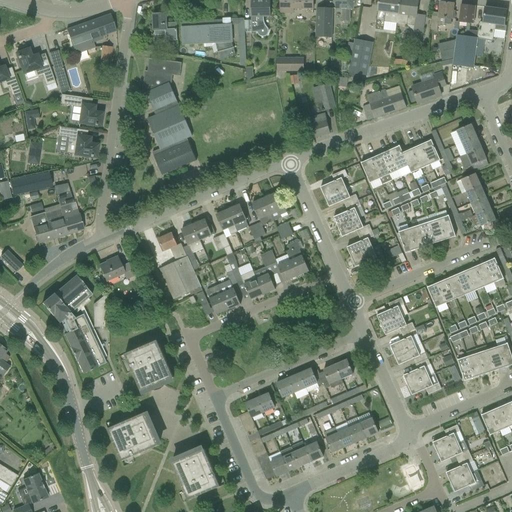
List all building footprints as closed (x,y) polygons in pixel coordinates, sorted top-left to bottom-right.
[(271,17),(270,0),(269,0),(270,0),(263,0),(251,0),(252,33),(258,32),(258,34),(259,35),(261,37),(263,37),(265,37),(267,35),(268,34),(269,32),(268,30),(266,26),(265,24),(264,22),(264,21),(263,17),(271,17)] [(313,9),(313,4),(313,0),(280,0),(281,13),(293,13),(293,9),(313,9)] [(353,10),(355,0),(335,0),(335,9),(343,9),(342,21),(349,22),(350,10),(353,10)] [(384,23),(396,24),(398,14),(399,14),(400,0),(379,0),(378,11),(377,20),(384,21),(384,23)] [(400,0),(399,14),(398,14),(396,24),(414,27),(414,32),(423,33),(425,16),(417,15),(418,0),(400,0)] [(432,16),(430,30),(438,31),(438,26),(445,26),(445,24),(451,25),(452,19),(454,20),(455,12),(453,11),(454,4),(441,3),(439,13),(433,13),(432,16)] [(461,5),(459,23),(473,25),(475,6),(461,5)] [(457,35),(456,44),(453,65),(467,67),(474,69),(477,46),(489,48),(491,41),(492,41),(495,30),(506,32),(506,26),(504,26),(507,11),(485,8),(483,23),(480,23),(479,32),(477,39),(465,37),(465,36),(457,35)] [(317,9),(316,38),(328,38),(331,38),(331,12),(331,9),(328,9),(317,9)] [(177,23),(170,24),(166,24),(166,20),(166,13),(153,14),(154,31),(155,31),(155,36),(166,35),(166,41),(178,40),(177,23)] [(102,36),(116,32),(110,15),(66,30),(73,48),(75,55),(87,51),(96,48),(94,43),(103,40),(102,36)] [(232,26),(238,25),(238,20),(231,20),(231,19),(223,19),(223,21),(182,23),(183,45),(216,43),(220,59),(220,60),(236,56),(232,42),(232,26)] [(244,32),(252,32),(252,20),(244,21),(244,32)] [(144,31),(136,30),(136,38),(144,38),(144,31)] [(466,30),(465,36),(465,37),(477,39),(479,32),(470,31),(466,30)] [(355,40),(354,47),(349,73),(367,76),(368,70),(388,74),(393,47),(355,40)] [(102,46),(101,60),(110,62),(112,48),(102,46)] [(26,81),(37,77),(42,76),(46,86),(55,83),(49,68),(42,70),(37,56),(31,58),(28,50),(26,51),(25,49),(18,51),(19,53),(16,54),(19,60),(17,61),(20,68),(21,67),(26,81)] [(453,58),(454,49),(440,52),(442,61),(453,58)] [(58,51),(49,53),(61,94),(69,91),(58,51)] [(341,58),(332,57),(331,68),(340,68),(341,58)] [(277,72),(304,72),(304,58),(277,58),(277,72)] [(147,94),(156,116),(179,106),(170,84),(172,83),(173,76),(180,76),(182,63),(149,59),(148,72),(145,71),(142,96),(147,94)] [(23,104),(20,93),(15,80),(9,82),(4,67),(0,68),(0,81),(1,82),(4,89),(9,87),(12,96),(16,106),(23,104)] [(418,104),(427,101),(431,99),(441,96),(439,88),(446,85),(442,74),(434,76),(435,79),(412,87),(413,91),(409,93),(412,103),(417,101),(418,104)] [(289,77),(290,85),(300,84),(298,75),(289,77)] [(339,78),(338,87),(346,88),(348,79),(339,78)] [(326,110),(335,108),(329,84),(319,87),(326,110)] [(375,118),(406,108),(401,93),(388,98),(385,90),(368,96),(371,104),(363,107),(368,121),(375,118)] [(62,95),(60,104),(72,106),(79,107),(80,98),(62,95)] [(72,106),(70,122),(79,123),(86,124),(86,126),(93,127),(93,125),(100,126),(100,124),(102,124),(103,117),(101,116),(102,114),(93,113),(94,107),(91,106),(82,105),(82,107),(79,107),(72,106)] [(179,106),(156,116),(148,119),(160,149),(160,150),(176,143),(178,149),(189,144),(187,138),(192,136),(179,106)] [(25,121),(33,119),(39,118),(37,110),(24,113),(25,121)] [(305,141),(329,134),(330,134),(327,125),(324,114),(312,117),(314,123),(301,127),(302,131),(305,141)] [(462,143),(476,137),(471,125),(457,131),(462,143)] [(75,130),(59,127),(58,135),(69,137),(68,142),(76,144),(75,155),(81,156),(81,158),(88,159),(89,157),(96,158),(96,155),(98,155),(99,148),(97,148),(97,145),(89,144),(90,138),(77,136),(77,137),(74,137),(75,130)] [(444,150),(439,137),(435,139),(440,152),(444,150)] [(467,154),(481,148),(476,137),(462,143),(467,154)] [(431,141),(421,145),(430,165),(440,161),(431,140),(430,141),(431,141)] [(162,176),(197,161),(189,144),(178,149),(176,143),(160,150),(160,149),(152,153),(162,176)] [(421,145),(412,149),(421,169),(430,165),(421,145)] [(399,147),(390,151),(401,177),(411,172),(411,173),(412,173),(403,153),(400,146),(399,146),(399,147)] [(18,161),(26,162),(28,148),(20,147),(18,161)] [(472,166),(486,160),(481,148),(467,154),(472,166)] [(412,149),(403,153),(412,173),(421,169),(412,149)] [(445,164),(449,162),(454,160),(451,154),(447,156),(444,150),(440,152),(445,164)] [(390,151),(381,155),(392,180),(392,181),(401,177),(390,151)] [(381,155),(371,159),(380,179),(383,185),(392,181),(392,180),(381,155)] [(362,163),(361,163),(370,184),(380,179),(371,159),(362,163)] [(446,165),(449,174),(450,175),(454,173),(449,162),(445,164),(446,165)] [(449,174),(446,165),(441,167),(445,176),(449,174)] [(335,181),(321,188),(325,198),(346,188),(342,179),(348,177),(345,170),(332,176),(335,181)] [(52,187),(49,173),(9,182),(12,196),(52,187)] [(466,192),(481,186),(477,174),(461,180),(466,192)] [(444,178),(437,181),(439,186),(447,183),(444,178)] [(78,180),(55,187),(57,192),(80,185),(78,180)] [(12,198),(8,181),(0,183),(0,191),(2,201),(12,198)] [(433,189),(439,186),(437,181),(431,184),(433,189)] [(418,188),(415,182),(409,185),(412,191),(418,188)] [(428,185),(421,188),(424,193),(430,190),(428,185)] [(486,197),(481,186),(466,192),(471,203),(486,197)] [(443,189),(442,189),(443,190),(445,194),(447,200),(451,198),(447,187),(443,189)] [(346,188),(325,198),(329,207),(343,201),(346,206),(358,201),(356,195),(350,198),(346,188)] [(404,195),(400,198),(402,203),(404,201),(411,198),(409,193),(407,189),(402,191),(404,195)] [(419,189),(412,192),(414,197),(421,194),(419,189)] [(435,192),(430,194),(432,200),(439,196),(445,194),(443,190),(442,189),(437,191),(435,192)] [(61,195),(56,197),(58,205),(59,208),(60,209),(63,220),(66,227),(62,228),(64,236),(83,230),(84,230),(79,214),(78,211),(72,212),(70,204),(69,202),(72,201),(70,192),(61,195)] [(276,194),(264,199),(274,221),(282,218),(281,216),(287,213),(284,206),(281,207),(276,194)] [(428,195),(420,198),(422,204),(423,204),(430,201),(428,195)] [(476,215),(491,209),(486,199),(486,197),(471,203),(476,215)] [(400,198),(392,201),(395,206),(402,203),(400,198)] [(451,198),(447,200),(452,212),(456,210),(453,203),(451,198)] [(264,199),(253,204),(257,213),(259,219),(259,220),(261,223),(262,226),(268,224),(274,221),(264,199)] [(348,211),(334,218),(338,227),(359,218),(355,209),(361,206),(360,205),(363,204),(361,199),(358,201),(346,206),(348,211)] [(386,210),(392,207),(390,202),(383,205),(386,210)] [(408,204),(401,207),(404,212),(410,209),(408,204)] [(240,205),(228,210),(237,232),(247,228),(246,227),(249,226),(246,221),(247,221),(240,205)] [(401,207),(392,211),(394,216),(404,212),(401,207)] [(60,209),(44,214),(51,240),(64,236),(62,228),(66,227),(63,220),(60,209)] [(496,220),(491,209),(476,215),(481,227),(487,224),(496,220)] [(237,232),(228,210),(217,215),(223,229),(228,227),(231,234),(237,232)] [(295,219),(301,216),(298,210),(293,213),(295,219)] [(456,210),(452,212),(457,223),(461,221),(458,215),(456,210)] [(42,214),(30,217),(36,236),(34,237),(36,242),(38,242),(38,244),(51,240),(44,214),(43,213),(42,214)] [(436,214),(427,217),(429,223),(436,243),(445,240),(439,220),(437,214),(436,214)] [(449,216),(439,220),(445,240),(455,237),(455,238),(456,237),(449,216)] [(359,218),(338,227),(343,237),(357,231),(359,236),(371,231),(369,225),(364,228),(359,218)] [(200,241),(211,236),(205,220),(193,225),(200,241)] [(461,221),(457,223),(458,226),(462,235),(466,233),(462,224),(461,221)] [(261,223),(255,226),(260,237),(266,235),(262,226),(261,223)] [(279,234),(291,229),(288,223),(277,228),(279,234)] [(429,223),(419,226),(426,247),(435,243),(436,243),(429,223)] [(190,249),(185,251),(194,271),(199,268),(192,253),(203,248),(200,241),(193,225),(182,230),(188,246),(189,246),(190,249)] [(255,226),(249,228),(254,240),(256,243),(256,244),(262,241),(261,239),(260,237),(255,226)] [(409,229),(408,230),(415,250),(416,250),(426,247),(419,226),(409,229)] [(293,235),(291,229),(279,234),(282,240),(293,235)] [(301,238),(305,236),(309,235),(306,230),(299,233),(301,238)] [(408,230),(399,233),(406,254),(407,253),(415,250),(408,230)] [(361,241),(347,248),(351,257),(373,248),(369,239),(374,237),(372,231),(371,231),(359,236),(361,241)] [(201,288),(194,271),(185,251),(182,244),(178,246),(176,242),(172,233),(158,239),(162,248),(164,252),(170,249),(176,262),(160,270),(174,300),(190,293),(192,297),(203,292),(201,288)] [(225,234),(219,237),(224,249),(227,256),(233,253),(226,238),(225,234)] [(218,251),(224,249),(219,237),(213,239),(218,251)] [(290,261),(297,277),(308,272),(309,272),(302,256),(299,249),(303,248),(300,241),(297,240),(290,243),(291,244),(288,246),(290,250),(286,251),(290,261)] [(399,247),(388,252),(391,259),(398,255),(402,254),(399,247)] [(373,248),(351,257),(356,267),(370,261),(372,267),(385,261),(383,256),(382,256),(377,258),(373,248)] [(504,269),(508,267),(500,248),(496,250),(504,269)] [(7,251),(0,258),(16,273),(22,266),(7,251)] [(272,251),(266,254),(271,265),(277,263),(272,251)] [(237,262),(233,253),(227,256),(226,256),(230,265),(236,262),(237,262)] [(266,268),(271,265),(266,254),(260,256),(265,268),(266,268)] [(123,274),(126,280),(133,276),(128,264),(121,267),(117,257),(111,260),(111,261),(99,266),(106,282),(123,274)] [(494,284),(504,279),(495,259),(494,259),(485,264),(494,284)] [(278,267),(285,282),(286,282),(285,282),(297,277),(290,261),(278,267)] [(476,267),(485,288),(494,284),(485,264),(476,267)] [(475,292),(485,288),(476,267),(466,272),(475,292)] [(241,276),(238,269),(232,271),(238,283),(243,281),(251,300),(252,300),(264,295),(254,272),(253,271),(241,276)] [(238,283),(232,271),(227,274),(230,283),(219,288),(218,286),(229,310),(240,305),(241,305),(232,285),(238,283)] [(457,276),(466,296),(475,292),(466,272),(457,276)] [(257,279),(264,295),(275,290),(276,290),(269,274),(257,279)] [(70,314),(92,295),(86,288),(76,276),(54,294),(42,304),(59,323),(61,322),(66,333),(64,334),(70,348),(76,362),(77,361),(83,374),(98,368),(98,367),(106,363),(83,315),(74,319),(70,314)] [(466,296),(457,276),(447,280),(456,300),(466,296)] [(456,300),(447,280),(438,284),(447,304),(456,300)] [(447,304),(438,284),(429,288),(428,287),(427,287),(436,308),(447,304)] [(229,310),(218,286),(208,290),(207,292),(210,299),(209,299),(216,315),(217,315),(229,310)] [(197,295),(205,312),(211,309),(204,293),(197,295)] [(94,328),(109,328),(108,301),(104,296),(93,305),(94,328)] [(391,310),(377,316),(381,326),(402,316),(398,307),(404,305),(402,298),(389,304),(391,310)] [(499,313),(506,310),(504,305),(496,308),(499,313)] [(487,318),(484,313),(478,316),(477,316),(480,321),(487,318)] [(402,316),(381,326),(386,335),(395,331),(400,329),(402,334),(415,329),(412,323),(407,326),(402,316)] [(468,320),(470,325),(477,322),(475,317),(468,320)] [(511,327),(508,318),(503,320),(508,332),(511,329),(511,327)] [(465,321),(458,324),(461,329),(467,326),(465,321)] [(479,325),(481,331),(488,327),(486,322),(479,325)] [(423,325),(417,328),(420,335),(426,332),(423,325)] [(455,325),(449,328),(451,334),(458,330),(455,325)] [(481,331),(479,325),(469,330),(472,335),(481,331)] [(400,342),(390,346),(395,356),(416,346),(412,337),(417,334),(415,329),(402,334),(404,340),(400,342)] [(460,333),(462,339),(469,336),(467,330),(460,333)] [(460,333),(450,338),(453,343),(462,339),(460,333)] [(160,384),(174,378),(161,348),(158,349),(155,342),(158,341),(157,341),(125,355),(141,392),(154,386),(156,390),(162,387),(160,384)] [(438,346),(441,352),(448,349),(445,343),(438,346)] [(511,357),(507,344),(497,347),(504,368),(511,365),(511,357)] [(7,351),(0,345),(0,375),(2,377),(10,367),(5,363),(9,358),(4,354),(7,351)] [(416,346),(395,356),(399,365),(408,361),(413,359),(415,365),(428,359),(426,353),(425,353),(420,356),(416,346)] [(494,371),(504,368),(497,347),(487,350),(494,371)] [(485,374),(494,371),(487,350),(478,354),(485,374)] [(485,374),(478,354),(468,357),(475,378),(485,374)] [(451,355),(442,359),(446,367),(454,364),(451,355)] [(466,381),(475,378),(468,357),(457,360),(465,382),(466,381)] [(413,372),(404,376),(408,386),(429,376),(425,367),(431,364),(428,359),(415,365),(417,370),(413,372)] [(347,360),(335,365),(342,379),(353,374),(347,360)] [(335,365),(324,370),(324,372),(320,374),(323,383),(326,389),(331,387),(332,388),(343,383),(342,379),(335,365)] [(300,374),(306,388),(308,393),(319,388),(318,385),(323,383),(320,374),(318,370),(313,372),(311,369),(300,374)] [(461,380),(458,373),(452,376),(455,382),(461,380)] [(288,379),(294,393),(306,388),(300,374),(288,379)] [(429,376),(408,386),(412,395),(426,389),(429,395),(441,389),(435,374),(429,376)] [(288,379),(277,384),(283,398),(294,393),(288,379)] [(269,394),(257,399),(264,413),(275,408),(269,394)] [(350,400),(352,404),(364,399),(362,395),(350,400)] [(257,399),(246,404),(249,412),(251,417),(252,418),(264,413),(257,399)] [(332,404),(331,400),(314,407),(316,411),(332,404)] [(511,407),(510,403),(501,407),(510,428),(511,426),(511,407)] [(316,411),(314,407),(303,412),(304,416),(316,411)] [(501,407),(492,411),(501,432),(510,428),(501,407)] [(327,410),(316,415),(318,419),(329,414),(327,410)] [(482,415),(481,415),(490,436),(501,432),(492,411),(482,415)] [(249,412),(239,416),(241,421),(251,417),(249,412)] [(293,421),(298,419),(304,416),(303,412),(291,417),(293,421)] [(482,423),(479,416),(477,412),(470,415),(475,426),(482,423)] [(156,431),(154,425),(151,426),(145,413),(108,429),(120,457),(130,453),(132,458),(159,446),(153,432),(156,431)] [(251,417),(241,421),(244,427),(254,423),(252,418),(251,417)] [(355,443),(365,439),(367,438),(360,424),(358,418),(346,422),(347,423),(355,443)] [(383,420),(386,426),(392,424),(389,418),(383,420)] [(295,424),(297,428),(309,423),(307,419),(295,424)] [(360,424),(367,438),(378,433),(372,419),(362,423),(360,424)] [(281,421),(269,426),(271,431),(283,426),(281,422),(281,421)] [(254,423),(244,427),(246,432),(256,428),(254,423)] [(344,448),(355,443),(347,423),(335,428),(344,448)] [(447,437),(433,443),(437,453),(458,443),(454,434),(460,432),(457,425),(445,431),(447,437)] [(256,428),(246,432),(248,437),(258,433),(258,431),(256,428)] [(332,453),(344,448),(335,428),(324,433),(326,439),(332,453)] [(284,429),(272,434),(274,438),(282,435),(286,433),(284,429)] [(258,433),(248,437),(250,442),(260,438),(260,436),(258,433)] [(260,438),(250,442),(253,448),(263,443),(261,439),(260,438)] [(458,443),(437,453),(442,462),(451,458),(456,456),(458,461),(470,456),(468,451),(464,441),(458,443)] [(263,443),(253,448),(255,453),(265,448),(263,443)] [(317,443),(306,448),(312,462),(323,457),(319,448),(317,443)] [(292,447),(280,452),(281,453),(283,458),(289,472),(300,467),(294,453),(292,447)] [(507,447),(500,450),(502,456),(509,453),(507,447)] [(265,448),(255,453),(257,458),(267,453),(265,448)] [(294,453),(300,467),(312,462),(306,448),(294,453)] [(184,454),(185,458),(172,463),(188,501),(220,487),(220,486),(216,488),(211,478),(216,476),(204,449),(191,455),(190,452),(184,454)] [(267,453),(257,458),(259,463),(269,458),(267,453)] [(455,469),(446,473),(451,483),(471,473),(467,464),(473,462),(470,456),(458,461),(460,467),(455,469)] [(269,458),(259,463),(261,468),(272,464),(271,463),(269,458)] [(283,458),(271,463),(272,464),(274,469),(277,476),(277,477),(289,472),(283,458)] [(272,464),(261,468),(264,473),(274,469),(272,464)] [(411,487),(426,482),(420,464),(404,469),(411,487)] [(0,489),(7,493),(17,476),(0,465),(0,489)] [(274,469),(264,473),(266,479),(267,480),(277,476),(274,469)] [(471,473),(451,483),(455,492),(469,486),(471,492),(484,486),(477,471),(471,473)] [(23,480),(26,487),(29,495),(21,498),(24,506),(13,511),(30,511),(28,505),(48,498),(38,474),(23,480)]
